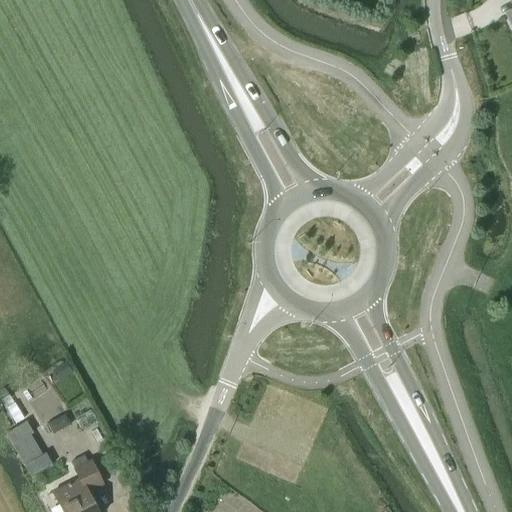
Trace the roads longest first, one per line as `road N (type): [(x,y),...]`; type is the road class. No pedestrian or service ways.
road 1 (unclassified): [(496,511),(430,333),(431,303),(463,206),(428,150)]
road 2 (unclassified): [(428,150),(360,83),(261,35),(233,0)]
road 3 (unclassified): [(167,511),(259,308),(277,289)]
road 4 (primary): [(461,511),(364,296)]
road 5 (primary): [(337,310),(457,511)]
road 6 (primary): [(209,35),(281,207)]
road 7 (primary): [(310,191),(209,35)]
road 8 (unclassified): [(428,150),(453,122),(457,98),(435,0)]
